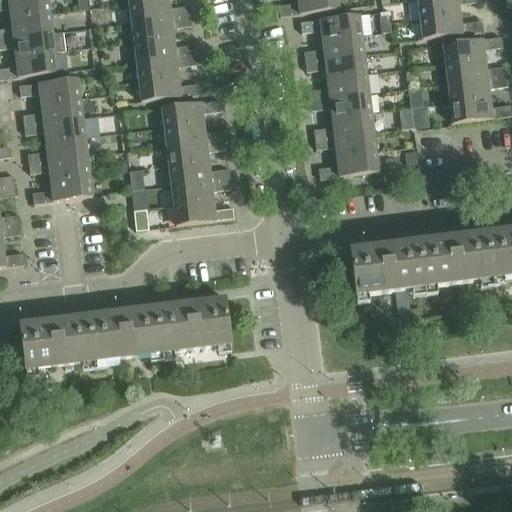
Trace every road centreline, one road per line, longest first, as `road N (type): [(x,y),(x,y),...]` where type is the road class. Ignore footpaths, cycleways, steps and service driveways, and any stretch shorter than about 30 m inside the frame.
road 1 (residential): [(0,313),(5,304),(126,288),(164,254),(283,239)]
road 2 (residential): [(283,239),(266,106),(241,0)]
road 3 (residential): [(283,239),(511,210)]
road 4 (unclassified): [(308,437),(511,414)]
road 5 (residential): [(308,437),(283,239)]
